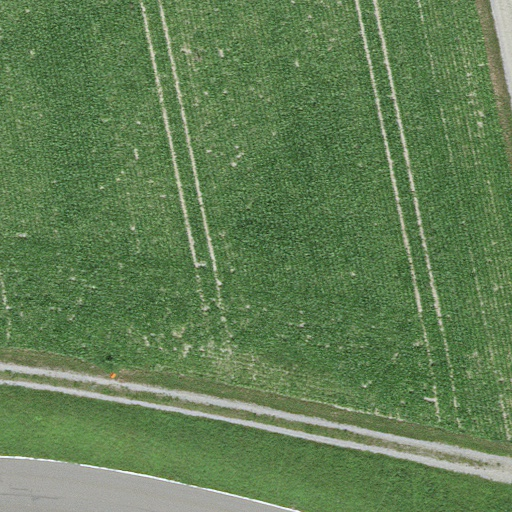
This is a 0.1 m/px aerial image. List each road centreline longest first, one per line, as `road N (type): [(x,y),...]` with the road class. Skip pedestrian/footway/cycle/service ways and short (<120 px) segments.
road 1 (track): [(0,374),(511,469)]
road 2 (residential): [(0,492),(156,511)]
